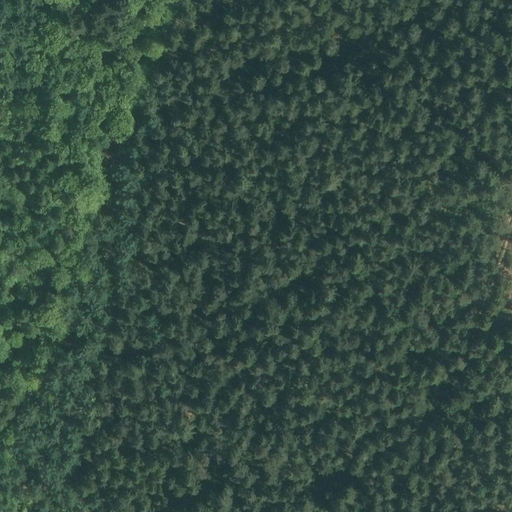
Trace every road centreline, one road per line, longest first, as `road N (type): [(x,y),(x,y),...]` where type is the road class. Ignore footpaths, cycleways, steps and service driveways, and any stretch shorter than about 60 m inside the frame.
road 1 (track): [(109,149),(0,431)]
road 2 (track): [(511,157),(310,0)]
road 3 (track): [(109,149),(169,0)]
